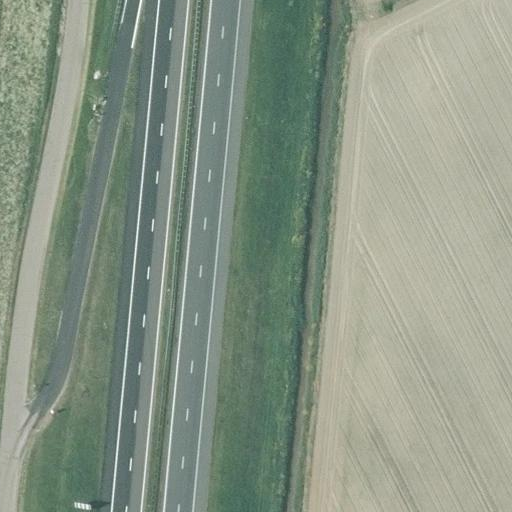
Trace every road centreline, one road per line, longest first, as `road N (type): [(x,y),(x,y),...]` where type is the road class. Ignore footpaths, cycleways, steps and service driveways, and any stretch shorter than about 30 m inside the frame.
road 1 (motorway): [(174,0),(126,511)]
road 2 (motorway): [(176,511),(224,0)]
road 3 (motorway): [(132,0),(58,375),(10,441)]
road 4 (unclassified): [(10,441),(79,0)]
